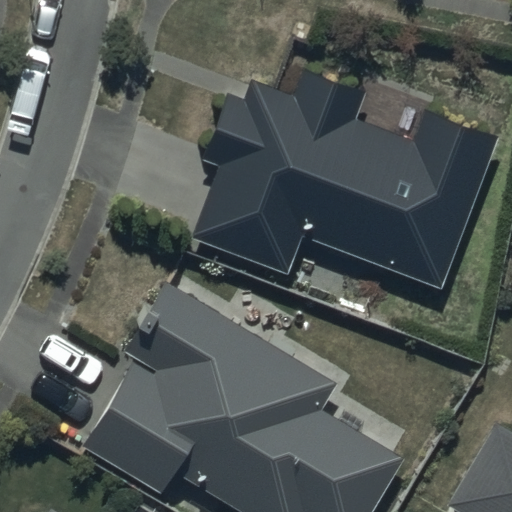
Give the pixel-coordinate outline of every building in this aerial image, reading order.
[(493,120),(303,56),(293,83),(252,69),(245,87),(223,80),(199,147),(216,152),(189,226),(334,278),(345,247),(355,251),(343,285),(374,296),(386,260),(436,278),(493,120)] [(334,372),(165,269),(119,344),(130,350),(78,437),(201,511),(213,511),(226,492),(259,511),(302,511),(304,509),(307,511),(357,511),(397,446),(318,399),(334,372)] [(511,511),(511,425),(490,413),(447,490),(482,511),(511,511)] [(174,511),(136,489),(122,511),(174,511)] [(76,511),(47,495),(36,511),(76,511)]
